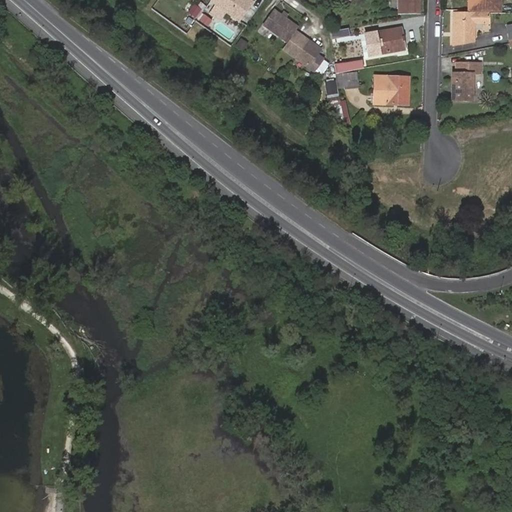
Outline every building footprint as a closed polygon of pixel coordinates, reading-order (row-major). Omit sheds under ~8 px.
[(208,0),(208,1),(237,22),(250,3),(246,0),(208,0)] [(419,0),(400,0),(400,13),(419,13),(419,0)] [(472,0),(471,0),(472,11),(502,8),(502,0),(472,0)] [(183,14),(209,25),(212,19),(201,14),(204,7),(188,1),(183,14)] [(296,30),(273,12),(262,27),(285,45),(293,34),(296,30)] [(457,45),(474,41),(475,25),(488,23),(488,14),(473,14),(457,15),(457,45)] [(378,53),(402,49),(398,25),(374,29),(378,53)] [(306,44),(293,34),(285,45),(281,51),(311,74),(320,62),(314,58),(318,53),(309,46),(308,48),(305,45),(306,44)] [(243,52),(249,44),(240,38),(234,47),(243,52)] [(346,38),(333,40),(335,57),(348,55),(346,38)] [(363,69),(362,61),(337,66),(338,73),(363,69)] [(472,98),(473,73),(480,73),(480,62),(457,62),(457,71),(453,71),(452,97),(472,98)] [(410,74),(374,74),(374,103),(410,104),(410,74)] [(337,79),(340,90),(360,89),(360,78),(337,79)] [(337,94),(335,79),(324,81),(326,96),(337,94)] [(334,97),(327,99),(329,108),(336,106),(334,97)]
